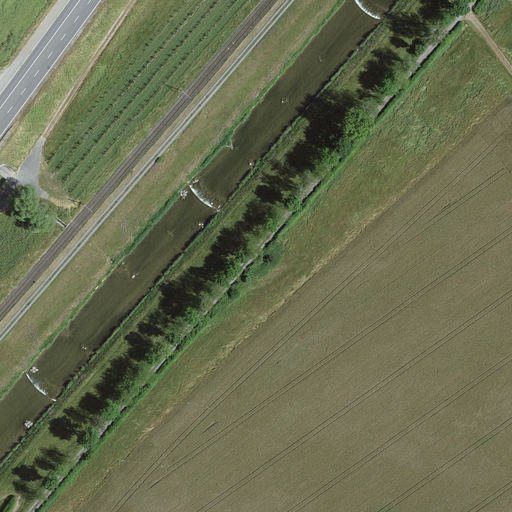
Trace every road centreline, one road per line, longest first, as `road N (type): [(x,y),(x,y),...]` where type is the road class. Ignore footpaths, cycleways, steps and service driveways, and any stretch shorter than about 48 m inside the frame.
road 1 (track): [(473,0),(32,511)]
road 2 (track): [(0,338),(290,0)]
road 3 (primary): [(85,0),(0,116)]
